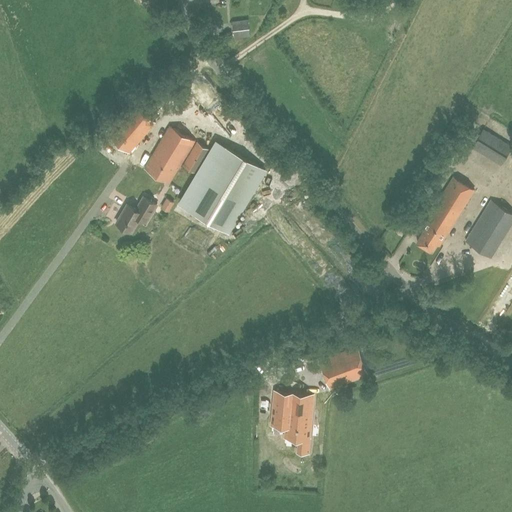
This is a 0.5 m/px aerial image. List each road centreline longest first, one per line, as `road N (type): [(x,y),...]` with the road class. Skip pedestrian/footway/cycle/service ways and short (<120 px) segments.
road 1 (residential): [(33,466),(368,308)]
road 2 (unclassified): [(388,269),(222,75),(181,0)]
road 3 (residential): [(0,340),(119,174)]
road 4 (unclassified): [(511,366),(408,290)]
